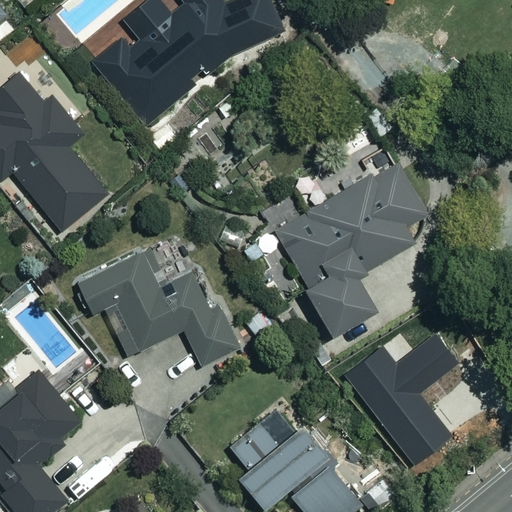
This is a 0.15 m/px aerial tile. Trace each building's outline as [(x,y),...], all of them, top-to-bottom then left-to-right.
[(120,31),(89,55),(143,121),(231,50),(285,26),(272,0),(179,0),(171,7),(165,0),(135,0),(121,12),(138,33),(129,42),(120,31)] [(42,100),(17,69),(0,83),(0,176),(10,168),(60,229),(106,191),(67,143),(81,132),(49,93),(42,100)] [(426,212),(395,158),(274,227),(305,282),(301,284),(328,331),(373,305),(355,273),(412,240),(403,225),(426,212)] [(160,281),(144,248),(77,280),(91,310),(103,305),(126,353),(182,327),(199,363),(237,345),(217,304),(208,308),(189,267),(160,281)] [(0,399),(0,490),(17,511),(47,511),(65,498),(34,460),(80,422),(37,369),(0,399)] [(288,427),(272,409),(231,445),(245,462),(234,471),(261,502),(323,449),(297,418),(288,427)] [(348,511),(359,504),(326,461),(288,490),(305,511),(348,511)] [(149,511),(140,501),(126,511),(106,511),(100,505),(92,511),(149,511)]
